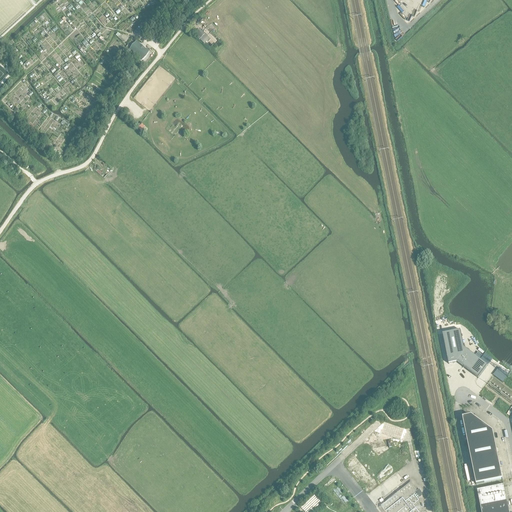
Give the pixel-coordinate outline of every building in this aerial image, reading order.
[(199,29),(195,33),(201,38),(204,35),(199,29)] [(136,55),(143,46),(141,45),(140,46),(136,42),(130,50),(136,55)] [(141,60),(148,52),(144,49),(144,48),(143,46),(136,55),(141,60)] [(94,160),(89,166),(93,169),(98,164),(94,160)] [(100,163),(97,168),(108,176),(112,171),(100,163)] [(478,378),(488,366),(464,348),(460,330),(442,334),(449,364),(457,362),(478,378)] [(503,480),(493,432),(476,419),(475,415),(462,418),(476,485),(502,479),(502,480),(503,480)] [(415,492),(416,491),(410,482),(409,482),(380,505),(380,506),(381,506),(385,511),(422,511),(420,503),(419,498),(415,492)] [(477,491),(480,507),(507,501),(503,484),(503,485),(477,491)] [(480,507),(481,511),(509,511),(507,501),(480,507)]
